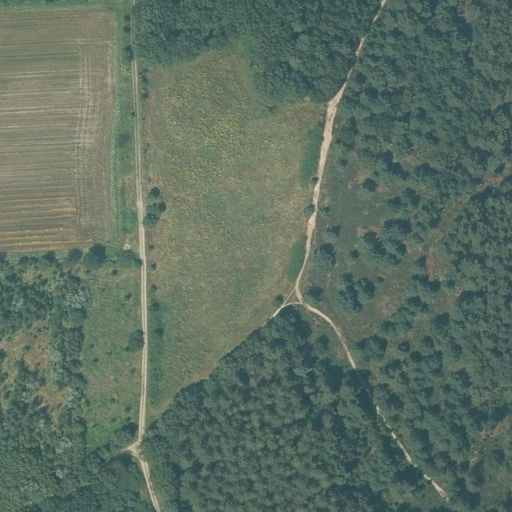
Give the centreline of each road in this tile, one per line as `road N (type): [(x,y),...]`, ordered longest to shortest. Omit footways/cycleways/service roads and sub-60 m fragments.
road 1 (track): [(131,0),(142,437)]
road 2 (track): [(379,0),(325,118),(305,260),(290,294)]
road 3 (track): [(290,294),(142,437)]
